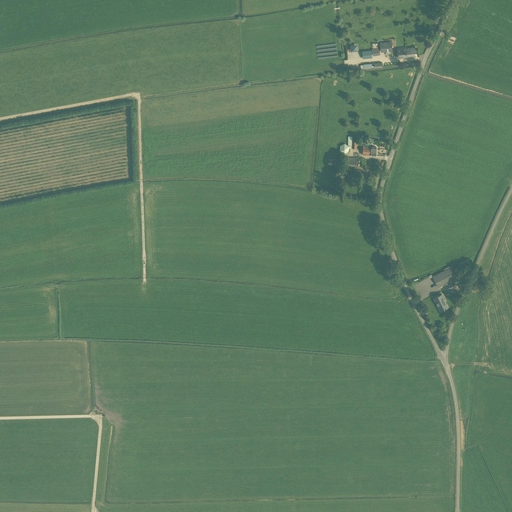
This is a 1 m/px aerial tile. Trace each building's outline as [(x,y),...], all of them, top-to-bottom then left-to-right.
[(380,43),(381,52),(392,51),(391,42),(380,43)] [(372,48),(373,55),(381,54),(379,47),(372,48)] [(397,49),(398,58),(417,56),(416,48),(406,49),(406,48),(397,49)] [(349,148),(357,148),(357,140),(352,140),(352,136),(348,136),(348,145),(348,148),(349,148)] [(348,148),(348,145),(345,143),(340,146),(340,151),(344,153),(349,151),(349,148),(348,148)] [(362,155),(376,156),(376,147),(363,146),(362,155)] [(343,168),(355,168),(356,158),(344,157),(343,168)] [(433,276),(438,287),(456,278),(451,267),(433,276)] [(449,307),(442,294),(434,298),(441,311),(449,307)]
